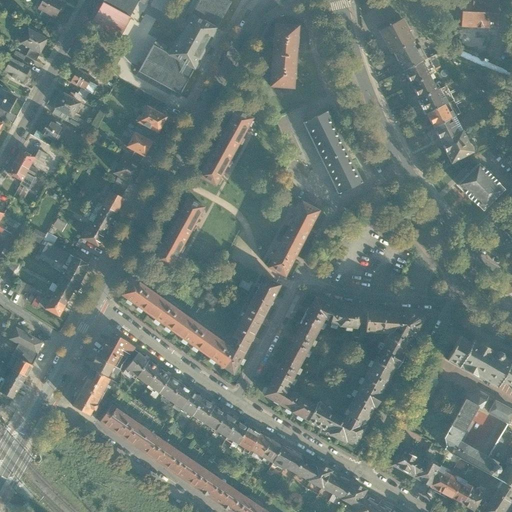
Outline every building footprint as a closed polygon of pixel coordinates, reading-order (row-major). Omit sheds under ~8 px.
[(42,0),(39,8),(42,10),(52,15),(57,17),(65,2),(61,0),(42,0)] [(119,36),(138,0),(100,0),(90,20),(119,36)] [(153,40),(136,70),(178,93),(230,0),(195,0),(168,48),(153,40)] [(460,0),(459,26),(499,28),(500,0),(460,0)] [(52,15),(42,10),(39,14),(49,20),(52,15)] [(378,31),(388,51),(412,39),(401,19),(378,31)] [(272,22),(270,54),(295,55),(297,23),(272,22)] [(49,38),(29,27),(21,42),(30,48),(40,53),(49,38)] [(414,43),(412,39),(388,51),(400,73),(420,62),(410,44),(414,43)] [(30,48),(26,56),(36,61),(40,53),(30,48)] [(15,50),(12,56),(22,62),(26,56),(15,50)] [(270,54),(268,86),(293,87),(295,55),(270,54)] [(22,62),(12,56),(4,71),(24,82),(32,68),(22,62)] [(400,73),(407,87),(428,76),(420,62),(400,73)] [(92,77),(77,69),(69,82),(84,90),(92,77)] [(407,87),(415,101),(435,90),(428,76),(407,87)] [(0,107),(9,112),(18,96),(1,87),(2,85),(0,84),(0,107)] [(415,101),(422,115),(441,105),(445,102),(438,88),(435,90),(415,101)] [(79,101),(60,91),(51,107),(70,118),(79,101)] [(441,105),(422,115),(429,128),(453,116),(462,111),(455,98),(446,102),(449,108),(444,111),(441,105)] [(165,115),(143,103),(134,120),(156,132),(165,115)] [(9,112),(0,107),(0,116),(5,119),(9,112)] [(235,107),(216,142),(234,152),(253,117),(235,107)] [(303,122),(339,194),(362,182),(327,111),(303,122)] [(453,116),(429,128),(437,143),(461,131),(453,116)] [(63,129),(48,121),(41,135),(56,143),(63,129)] [(151,140),(132,131),(124,146),(143,156),(151,140)] [(461,131),(437,143),(448,163),(470,151),(470,149),(470,148),(470,147),(470,145),(469,144),(468,143),(467,142),(466,142),(461,131)] [(216,142),(197,176),(215,186),(234,152),(216,142)] [(6,172),(20,180),(34,157),(19,149),(6,172)] [(140,166),(119,155),(109,173),(117,177),(128,183),(130,184),(140,166)] [(503,189),(477,163),(455,185),(481,211),(503,189)] [(117,177),(113,184),(124,190),(128,183),(117,177)] [(113,184),(109,191),(120,197),(124,190),(113,184)] [(308,187),(285,232),(302,241),(320,208),(316,206),(322,194),(308,187)] [(107,191),(100,204),(115,212),(122,198),(120,197),(109,191),(107,191)] [(185,196),(167,228),(186,238),(203,206),(185,196)] [(100,204),(94,215),(109,223),(115,212),(100,204)] [(94,215),(88,227),(103,234),(109,223),(94,215)] [(82,238),(97,245),(103,234),(88,227),(82,238)] [(167,228),(150,260),(168,270),(186,238),(167,228)] [(44,235),(34,230),(29,238),(39,244),(44,235)] [(285,232),(267,266),(285,275),(302,241),(285,232)] [(66,266),(62,273),(77,282),(87,264),(45,242),(37,257),(51,265),(54,259),(66,266)] [(11,275),(16,266),(11,263),(6,272),(11,275)] [(62,273),(56,285),(71,293),(77,282),(62,273)] [(269,306),(280,285),(262,276),(251,296),(269,306)] [(120,297),(147,316),(159,298),(133,279),(120,297)] [(20,293),(25,284),(20,281),(15,291),(20,293)] [(56,285),(50,295),(65,304),(71,293),(56,285)] [(37,304),(59,316),(65,304),(50,295),(48,299),(43,297),(42,299),(40,298),(37,304)] [(269,306),(251,296),(239,320),(257,329),(269,306)] [(159,298),(147,316),(175,335),(188,318),(159,298)] [(313,298),(299,325),(315,334),(326,314),(330,306),(313,298)] [(339,309),(330,306),(326,314),(332,315),(330,325),(356,329),(360,319),(361,312),(339,309)] [(395,313),(367,311),(366,332),(387,334),(394,329),(395,313)] [(387,334),(386,337),(406,347),(411,338),(413,339),(424,319),(424,318),(423,317),(423,316),(422,315),(421,315),(395,313),(394,329),(387,334)] [(188,318),(175,335),(203,355),(215,337),(188,318)] [(257,329),(239,320),(228,342),(232,344),(230,347),(243,355),(257,329)] [(299,325),(285,353),(301,361),(315,334),(299,325)] [(107,341),(105,345),(127,358),(133,349),(135,347),(127,341),(112,333),(107,342),(107,341)] [(215,337),(203,355),(232,375),(243,355),(230,347),(215,337)] [(386,337),(372,362),(393,373),(406,347),(386,337)] [(511,365),(460,337),(447,360),(500,390),(504,384),(511,388),(511,365)] [(31,365),(36,355),(16,345),(11,355),(31,365)] [(104,347),(99,357),(120,369),(122,365),(127,358),(105,345),(104,346),(104,347)] [(133,349),(127,358),(131,361),(138,352),(133,349)] [(131,361),(126,368),(133,373),(131,376),(135,379),(137,376),(148,360),(147,360),(138,353),(138,352),(131,361)] [(285,353),(270,381),(287,389),(301,361),(285,353)] [(4,367),(9,369),(24,377),(31,365),(11,355),(4,367)] [(92,368),(92,369),(107,377),(110,371),(117,375),(120,369),(99,357),(96,356),(93,361),(95,363),(92,368)] [(148,360),(137,376),(148,384),(159,368),(158,368),(149,361),(149,360),(148,360)] [(384,390),(393,373),(372,362),(364,379),(384,390)] [(85,377),(81,386),(102,397),(107,387),(105,386),(109,378),(107,377),(92,369),(90,368),(86,376),(88,376),(87,378),(85,377)] [(159,368),(148,384),(159,392),(170,376),(169,375),(169,376),(160,369),(159,368)] [(9,369),(2,382),(17,390),(24,377),(9,369)] [(170,376),(159,392),(163,395),(161,398),(168,403),(170,400),(181,383),(180,383),(170,377),(170,376)] [(374,408),(384,390),(364,379),(354,397),(374,408)] [(287,389),(270,381),(262,397),(282,408),(288,398),(283,395),(287,389)] [(0,385),(0,392),(12,399),(17,390),(2,382),(0,385)] [(192,390),(181,383),(170,400),(180,409),(192,390)] [(81,386),(71,403),(73,403),(72,405),(87,413),(90,415),(93,409),(95,409),(102,397),(81,386)] [(203,398),(192,390),(180,409),(192,417),(203,398)] [(479,409),(482,410),(490,396),(480,391),(466,395),(443,436),(445,447),(444,451),(502,484),(511,490),(511,459),(508,460),(506,464),(507,466),(507,467),(505,471),(500,473),(496,471),(500,465),(488,458),(460,443),(479,409)] [(292,392),(288,398),(282,408),(306,422),(315,405),(292,392)] [(363,428),(374,408),(354,397),(346,410),(350,412),(346,420),(363,428)] [(214,405),(203,398),(192,417),(202,424),(214,405)] [(511,408),(495,399),(487,413),(508,424),(511,416),(511,408)] [(337,438),(346,420),(332,412),(333,410),(317,401),(315,405),(306,422),(337,438)] [(111,405),(100,421),(110,428),(109,429),(123,438),(135,421),(111,405)] [(226,413),(214,405),(202,424),(213,431),(226,413)] [(237,420),(226,413),(213,431),(224,439),(237,420)] [(248,427),(237,420),(224,439),(236,446),(248,427)] [(363,428),(346,420),(337,438),(353,447),(363,428)] [(135,421),(123,438),(137,448),(149,431),(135,421)] [(501,435),(508,429),(504,425),(501,427),(498,423),(495,425),(500,430),(490,439),(497,447),(505,441),(501,435)] [(259,433),(248,427),(236,446),(247,453),(249,451),(259,433)] [(149,431),(137,448),(151,458),(163,440),(149,431)] [(271,440),(259,433),(249,451),(260,458),(271,440)] [(163,440),(151,458),(165,467),(177,450),(163,440)] [(281,446),(271,440),(260,458),(271,465),(281,446)] [(294,453),(281,446),(271,465),(284,471),(294,453)] [(177,450),(165,467),(193,486),(205,469),(191,460),(177,450)] [(413,480),(424,461),(401,450),(391,467),(413,480)] [(294,453),(284,471),(294,477),(304,458),(294,453)] [(304,458),(294,477),(307,483),(317,465),(304,458)] [(430,489),(439,473),(441,469),(425,459),(424,461),(413,480),(430,489)] [(317,465),(307,483),(321,491),(330,472),(317,465)] [(205,469),(193,486),(221,506),(233,488),(219,478),(205,469)] [(330,472),(321,491),(342,502),(351,485),(330,472)] [(441,495),(452,476),(445,472),(443,475),(439,473),(430,489),(441,495)] [(452,476),(441,495),(451,500),(460,484),(456,482),(457,479),(452,476)] [(352,483),(351,485),(342,502),(357,509),(362,498),(366,491),(352,483)] [(466,487),(460,484),(451,500),(462,506),(472,488),(467,485),(466,487)] [(511,490),(502,484),(495,494),(509,504),(511,499),(511,490)] [(233,488),(221,506),(230,511),(237,511),(247,498),(233,488)] [(477,490),(472,488),(462,506),(471,511),(473,511),(484,492),(477,489),(477,490)] [(495,494),(483,511),(503,511),(509,504),(495,494)] [(247,498),(237,511),(258,511),(262,508),(247,498)] [(355,511),(368,511),(373,504),(362,498),(357,509),(355,511)]
